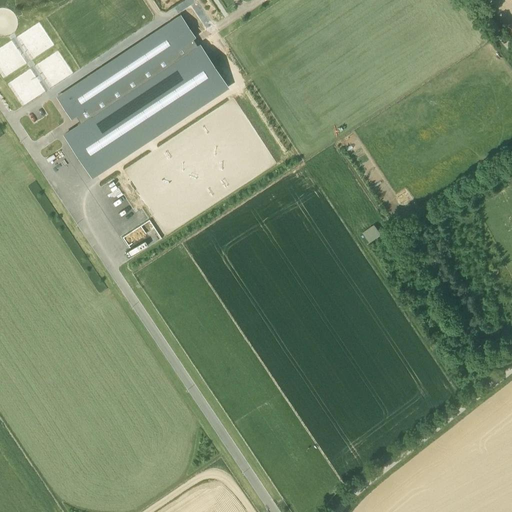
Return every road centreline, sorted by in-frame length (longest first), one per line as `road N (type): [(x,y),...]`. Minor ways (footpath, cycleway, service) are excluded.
road 1 (unclassified): [(337,511),(511,369)]
road 2 (track): [(147,511),(217,473),(253,511)]
